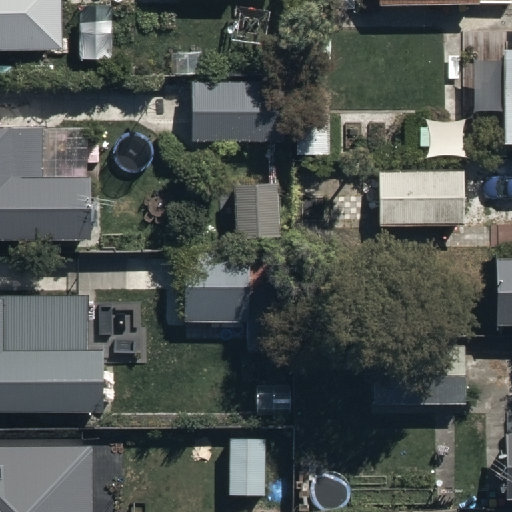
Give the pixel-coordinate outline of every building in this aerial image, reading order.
[(0,0),(0,42),(60,43),(59,0),(0,0)] [(499,138),(511,137),(511,43),(499,44),(499,138)] [(278,77),(188,77),(188,137),(278,137),(278,77)] [(0,231),(85,231),(85,167),(44,167),(44,117),(0,117),(0,231)] [(463,165),(373,165),(373,217),(463,217),(463,165)] [(275,179),(230,179),(230,227),(275,228),(275,179)] [(284,246),(182,244),(181,316),(249,316),(249,346),(283,347),(284,246)] [(511,248),(485,248),(484,316),(511,315),(511,248)] [(0,404),(102,404),(102,340),(82,340),(82,286),(0,286),(0,404)] [(368,330),(368,399),(464,400),(465,331),(368,330)] [(511,423),(497,423),(497,493),(511,492),(511,423)] [(0,511),(89,511),(89,439),(0,439),(0,511)]
